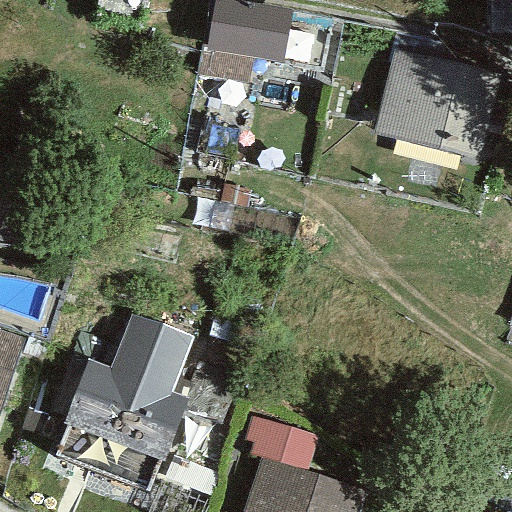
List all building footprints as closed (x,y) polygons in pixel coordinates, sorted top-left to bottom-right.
[(150,0),(99,0),(95,22),(146,30),(150,0)] [(511,41),(511,0),(489,0),(490,41),(511,41)] [(330,27),(215,5),(206,56),(202,54),(197,76),(248,88),(251,70),(282,75),(282,80),(302,82),(304,71),(319,72),(330,27)] [(503,81),(394,53),(370,144),(479,172),(503,81)] [(41,182),(0,171),(0,245),(22,252),(41,182)] [(0,418),(25,344),(0,335),(0,418)] [(51,412),(71,420),(92,369),(192,408),(189,416),(224,430),(245,377),(200,360),(191,383),(80,339),(51,412)] [(189,416),(192,408),(92,369),(71,420),(66,435),(73,438),(61,466),(147,501),(158,471),(166,474),(189,416)] [(260,467),(308,482),(321,441),(252,419),(244,445),(252,447),(247,463),(260,467)] [(308,482),(260,467),(246,511),(356,511),(361,499),(308,482)]
